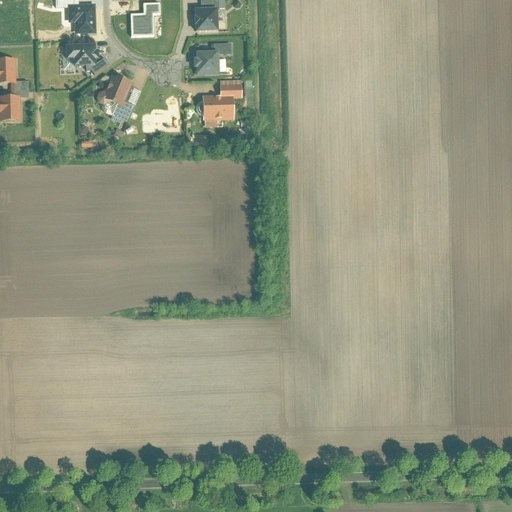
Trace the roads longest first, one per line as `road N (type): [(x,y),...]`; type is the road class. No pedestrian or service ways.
road 1 (tertiary): [(511,473),(0,487)]
road 2 (residential): [(107,0),(109,36),(128,58),(181,73)]
